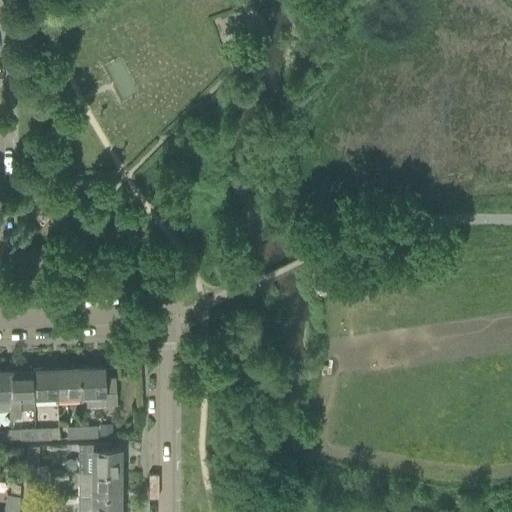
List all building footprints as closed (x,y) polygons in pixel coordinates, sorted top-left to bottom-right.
[(80,406),(94,406),(114,405),(113,377),(102,378),(102,366),(78,367),(79,395),(80,406)] [(79,395),(78,367),(55,368),(56,396),(79,395)] [(55,368),(32,369),(33,397),(56,396),(55,368)] [(32,369),(8,370),(9,398),(10,417),(19,416),(19,409),(33,409),(33,397),(32,369)] [(0,398),(9,398),(8,370),(0,370),(0,398)] [(100,422),(100,435),(112,434),(111,421),(100,422)] [(81,436),(81,426),(67,426),(67,436),(81,436)] [(81,426),(81,436),(96,436),(95,426),(81,426)] [(48,427),(34,428),(35,439),(49,438),(48,427)] [(34,428),(20,428),(21,439),(21,440),(35,439),(34,428)] [(80,442),(80,472),(84,472),(92,472),(119,472),(119,448),(107,448),(107,442),(80,442)] [(27,445),(26,471),(36,471),(37,444),(27,445)] [(26,471),(26,486),(35,487),(36,481),(47,481),(48,471),(36,471),(26,471)] [(84,472),(80,472),(80,495),(92,495),(119,496),(119,472),(92,472),(84,472)] [(17,511),(18,496),(6,494),(3,511),(17,511)] [(92,495),(80,495),(80,511),(118,511),(119,496),(92,495)] [(24,511),(34,511),(35,504),(25,503),(24,511)]
